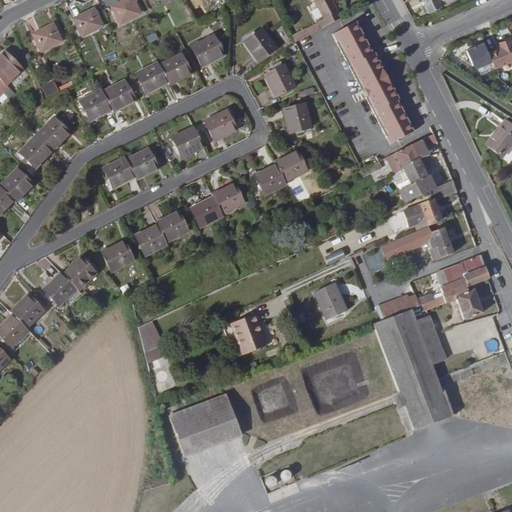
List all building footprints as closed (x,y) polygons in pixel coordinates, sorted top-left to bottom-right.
[(120,27),(140,17),(131,0),(111,10),(120,27)] [(309,0),(318,17),(311,20),(315,29),(335,17),(331,10),(332,9),(326,0),(309,0)] [(438,1),(441,0),(422,0),(426,9),(439,4),(438,1)] [(80,37),(99,27),(90,9),(70,19),(80,37)] [(300,26),(304,35),(315,29),(311,20),(300,26)] [(385,141),(409,129),(351,20),(327,33),(357,89),(361,95),(385,141)] [(40,51),(60,41),(50,22),(30,32),(40,51)] [(304,35),(301,29),(300,26),(285,33),(290,42),(304,35)] [(255,65),(271,52),(256,34),(240,46),(255,65)] [(511,58),(511,47),(507,35),(498,39),(499,44),(486,50),(490,60),(492,66),(511,58)] [(218,58),(218,56),(211,40),(190,51),(198,68),(218,58)] [(486,50),(482,41),(465,49),(470,61),(476,65),(490,60),(486,50)] [(0,53),(0,94),(6,89),(3,86),(20,70),(2,51),(0,53)] [(187,76),(178,58),(157,69),(164,85),(166,87),(187,76)] [(276,65),(267,69),(270,74),(279,69),(276,65)] [(134,77),(143,95),(164,85),(157,69),(155,67),(134,77)] [(271,100),(290,91),(279,69),(270,74),(260,78),(271,100)] [(46,97),(58,91),(53,81),(41,87),(46,97)] [(132,104),(122,86),(100,97),(109,113),(110,115),(132,104)] [(348,94),(352,100),(361,95),(357,89),(348,94)] [(78,105),(88,124),(109,113),(100,97),(99,95),(78,105)] [(285,135),(306,130),(299,107),(278,113),(285,135)] [(62,116),(70,126),(78,120),(70,110),(62,116)] [(206,142),(228,130),(220,113),(197,125),(206,142)] [(498,150),(511,135),(511,124),(504,117),(485,138),(498,150)] [(65,136),(50,121),(33,137),(48,153),(65,136)] [(172,160),(194,148),(186,131),(164,143),(172,160)] [(411,155),(409,150),(431,139),(429,133),(392,152),(397,162),(411,155)] [(29,171),(48,153),(33,137),(15,155),(29,171)] [(291,152),(270,163),(272,166),(279,181),(301,170),(291,152)] [(148,170),(139,153),(118,164),(126,179),(127,181),(148,170)] [(408,184),(396,190),(401,202),(425,191),(430,189),(424,177),(422,177),(411,155),(397,162),(399,166),(408,184)] [(96,174),(104,190),(126,179),(118,164),(117,163),(96,174)] [(259,195),(281,184),(279,181),(272,166),(250,177),(259,195)] [(26,188),(12,173),(0,185),(0,194),(8,202),(10,204),(26,188)] [(437,222),(429,200),(449,193),(446,181),(430,189),(425,191),(427,197),(404,207),(408,218),(412,217),(413,221),(418,219),(422,228),(437,222)] [(227,186),(205,197),(207,199),(215,215),(237,204),(227,186)] [(217,218),(215,215),(207,199),(185,210),(195,229),(217,218)] [(171,214),(149,225),(150,228),(159,244),(181,233),(171,214)] [(426,247),(424,248),(428,258),(447,252),(438,226),(423,231),(423,230),(362,256),(367,266),(424,242),(426,247)] [(161,248),(159,244),(150,228),(128,239),(138,259),(161,248)] [(106,273),(126,263),(116,244),(96,254),(106,273)] [(433,295),(479,280),(475,268),(471,256),(424,271),(433,295)] [(89,277),(74,262),(58,277),(71,289),(73,292),(89,277)] [(38,292),(53,307),(71,289),(58,277),(56,275),(38,292)] [(322,319),(343,311),(332,285),(311,294),(322,319)] [(401,291),(371,302),(376,317),(389,312),(403,306),(411,303),(406,291),(401,293),(401,291)] [(22,298),(6,314),(8,316),(21,329),(37,313),(22,298)] [(421,310),(407,315),(403,306),(389,312),(398,333),(426,323),(421,310)] [(407,354),(398,333),(389,312),(376,317),(364,321),(394,392),(412,384),(406,367),(424,360),(420,349),(407,354)] [(242,352),(265,343),(253,313),(230,322),(242,352)] [(0,341),(5,347),(22,331),(21,329),(8,316),(0,323),(0,341)] [(152,323),(139,330),(145,355),(158,349),(163,347),(152,323)] [(440,357),(426,323),(398,333),(407,354),(420,349),(424,360),(406,367),(412,384),(431,376),(425,362),(440,357)] [(498,341),(487,340),(486,351),(497,351),(498,341)] [(162,360),(158,349),(145,355),(148,366),(162,360)] [(431,376),(412,384),(394,392),(397,400),(409,430),(446,414),(434,386),(431,376)] [(183,457),(240,436),(225,396),(168,418),(183,457)] [(296,482),(267,494),(270,503),(299,491),(296,482)]
